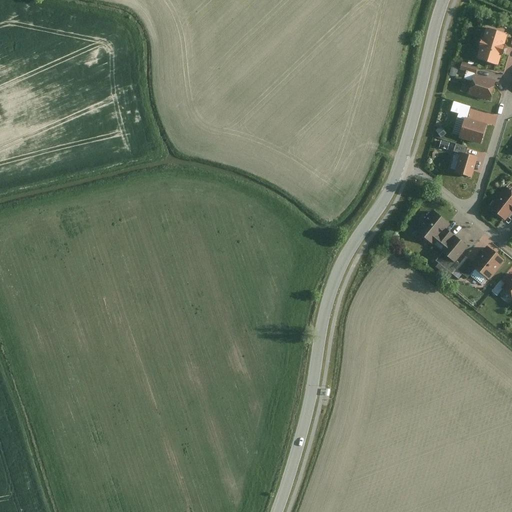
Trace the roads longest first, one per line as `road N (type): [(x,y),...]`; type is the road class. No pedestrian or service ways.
road 1 (residential): [(400,163),(331,288),(277,511)]
road 2 (residential): [(444,0),(400,163)]
road 3 (residential): [(511,104),(473,218)]
